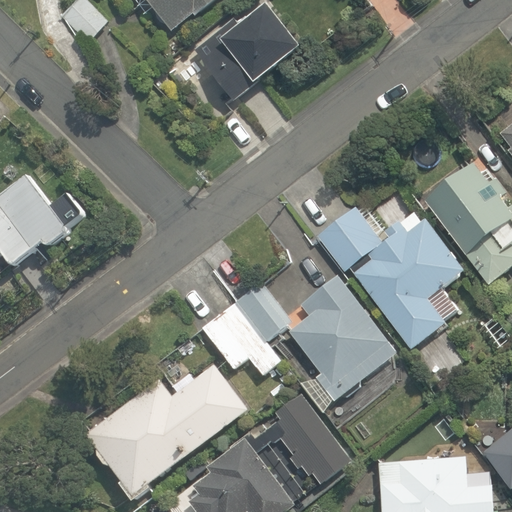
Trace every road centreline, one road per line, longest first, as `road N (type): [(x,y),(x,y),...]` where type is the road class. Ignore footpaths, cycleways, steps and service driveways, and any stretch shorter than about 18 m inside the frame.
road 1 (residential): [(200,235),(499,0)]
road 2 (residential): [(0,29),(200,235)]
road 3 (residential): [(0,387),(200,235)]
